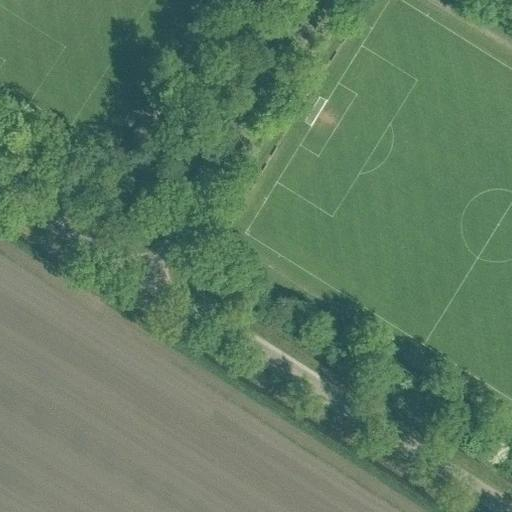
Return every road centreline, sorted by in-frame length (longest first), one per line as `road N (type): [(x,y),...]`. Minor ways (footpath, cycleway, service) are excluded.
road 1 (unclassified): [(511,511),(145,279)]
road 2 (unclassified): [(145,279),(322,0)]
road 3 (unclassified): [(145,279),(0,187)]
